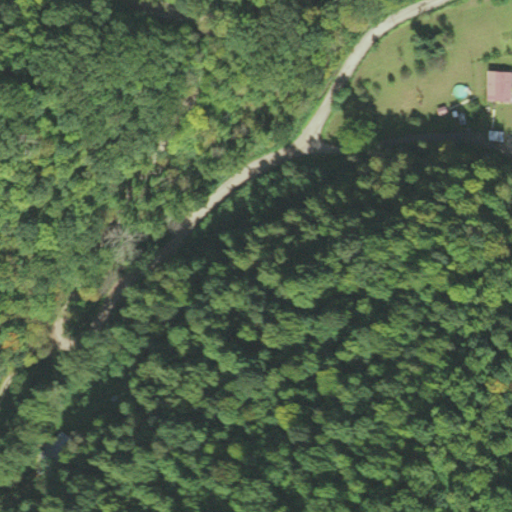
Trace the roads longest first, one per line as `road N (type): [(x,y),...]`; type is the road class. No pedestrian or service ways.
road 1 (residential): [(0,398),(61,352),(84,349),(155,260),(215,203),(300,147),(332,87),(380,31),(439,0)]
road 2 (residential): [(61,352),(59,319),(197,82),(203,27),(193,0)]
